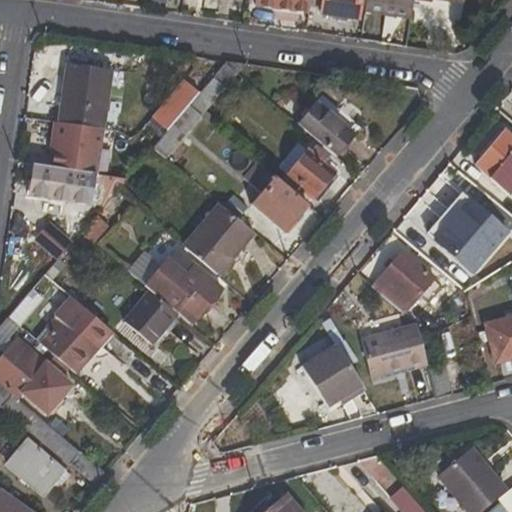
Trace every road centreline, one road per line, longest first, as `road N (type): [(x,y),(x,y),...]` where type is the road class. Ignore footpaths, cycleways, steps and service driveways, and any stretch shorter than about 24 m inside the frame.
road 1 (residential): [(127,491),(469,85)]
road 2 (residential): [(23,13),(469,85)]
road 3 (residential): [(510,404),(127,491)]
road 4 (residential): [(23,13),(0,169)]
